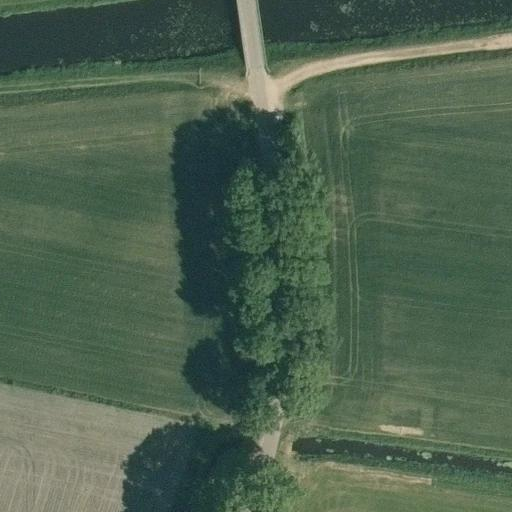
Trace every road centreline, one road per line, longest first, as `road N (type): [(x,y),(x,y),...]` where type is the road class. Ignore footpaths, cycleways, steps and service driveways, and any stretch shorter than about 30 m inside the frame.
road 1 (unclassified): [(254,511),(285,395),(286,342),(279,209),(250,0)]
road 2 (track): [(511,43),(329,66),(263,93)]
